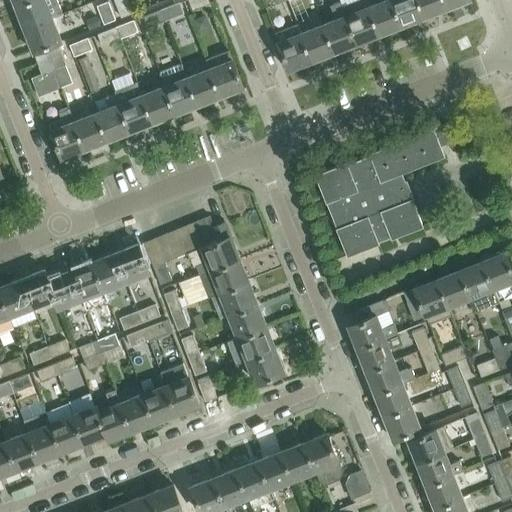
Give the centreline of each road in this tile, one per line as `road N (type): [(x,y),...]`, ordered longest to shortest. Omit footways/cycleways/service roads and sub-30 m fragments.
road 1 (residential): [(347,380),(4,511)]
road 2 (residential): [(347,380),(260,152)]
road 3 (residential): [(292,140),(511,55)]
road 4 (residential): [(60,230),(260,152)]
road 5 (residential): [(0,77),(60,230)]
road 6 (residential): [(292,140),(236,0)]
road 7 (residential): [(398,511),(347,380)]
